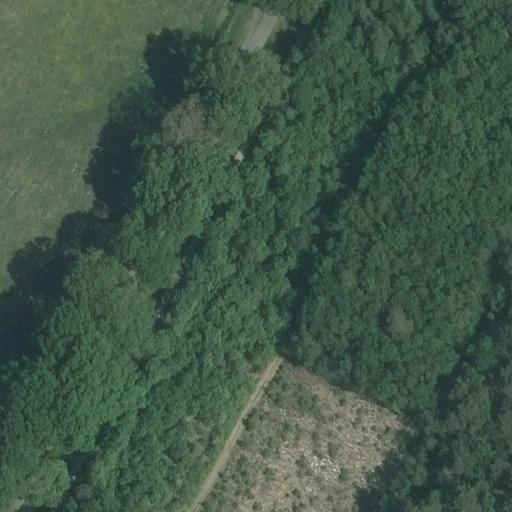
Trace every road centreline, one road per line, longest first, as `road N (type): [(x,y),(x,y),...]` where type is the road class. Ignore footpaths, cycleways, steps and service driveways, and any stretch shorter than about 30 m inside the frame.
road 1 (track): [(190,511),(312,306),(468,0)]
road 2 (unclassified): [(7,511),(275,0)]
